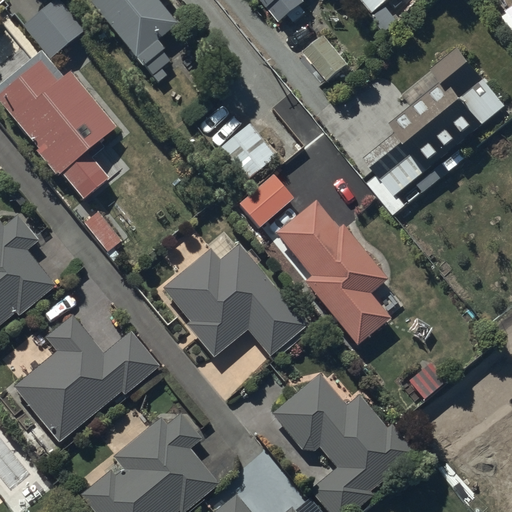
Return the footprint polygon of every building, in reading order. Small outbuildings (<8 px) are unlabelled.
[(101,0),(90,9),(142,73),(144,71),(157,87),(165,81),(160,74),(170,65),(156,48),(176,32),(157,8),(166,0),(101,0)] [(257,0),(271,18),(268,21),(277,32),(290,21),(294,26),(306,17),(302,11),(306,8),(298,0),(257,0)] [(414,0),(358,0),(388,36),(402,24),(400,21),(419,5),(414,0)] [(325,39),(303,55),(318,74),(313,79),(322,90),(349,69),(325,39)] [(378,169),(369,176),(396,208),(476,142),(468,133),(506,101),(459,44),(403,89),(412,101),(390,119),(397,127),(365,154),(378,169)] [(24,82),(0,101),(0,111),(38,156),(35,158),(56,184),(61,180),(76,198),(101,177),(91,165),(104,154),(100,149),(115,136),(98,116),(102,113),(90,99),(87,102),(68,79),(60,86),(39,62),(20,78),(24,82)] [(249,130),(215,156),(242,189),(275,162),(249,130)] [(167,148),(151,160),(177,193),(192,181),(167,148)] [(271,179),(236,209),(258,235),(293,205),(271,179)] [(315,208),(275,240),(310,283),(303,288),(356,353),(389,326),(369,301),(387,286),(342,231),(343,230),(326,209),(320,214),(315,208)] [(98,215),(82,227),(107,258),(122,246),(98,215)] [(0,330),(14,319),(17,322),(61,286),(57,281),(50,286),(26,256),(37,247),(16,221),(6,229),(3,226),(0,229),(0,330)] [(210,255),(162,295),(189,327),(185,331),(213,363),(246,335),(269,362),(277,354),(281,359),(305,339),(301,335),(306,331),(304,329),(313,321),(303,310),(294,317),(238,250),(219,265),(210,255)] [(56,357),(13,393),(58,448),(120,397),(124,401),(159,371),(131,337),(103,360),(93,348),(96,345),(74,319),(44,343),(56,357)] [(428,364),(406,382),(422,401),(444,383),(428,364)] [(318,380),(270,420),(300,456),(313,456),(318,453),(336,474),(309,496),(322,511),(358,511),(371,501),(369,498),(414,460),(390,431),(385,434),(357,401),(345,412),(318,380)] [(111,475),(81,501),(89,511),(189,511),(217,489),(189,454),(200,445),(180,419),(165,431),(160,425),(112,463),(122,475),(115,480),(111,475)] [(293,511),(290,508),(284,511),(248,511),(234,494),(212,511),(293,511)]
